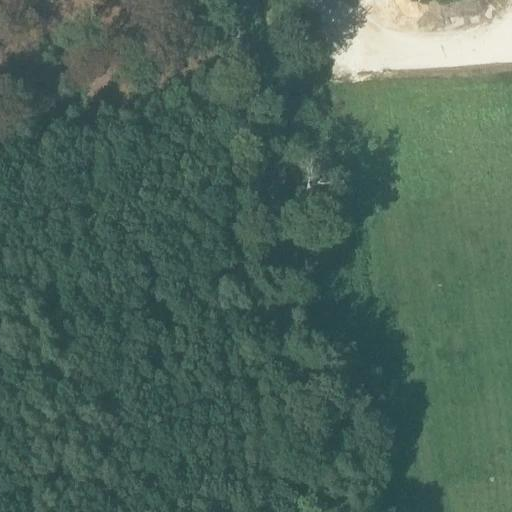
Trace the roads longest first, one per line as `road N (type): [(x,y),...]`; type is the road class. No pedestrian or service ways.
road 1 (tertiary): [(298,511),(288,335),(238,0)]
road 2 (track): [(334,0),(395,35),(511,27)]
